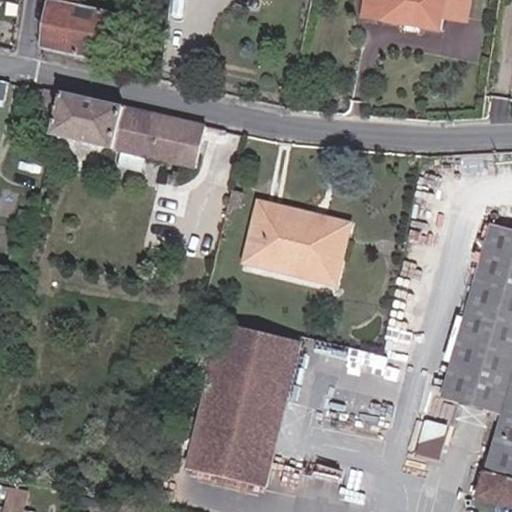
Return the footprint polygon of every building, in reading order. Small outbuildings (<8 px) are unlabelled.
[(49,0),(41,57),(80,66),(82,56),(95,59),(104,16),(76,10),(77,0),(49,0)] [(361,0),(359,14),(436,27),(440,0),(361,0)] [(9,85),(0,83),(0,103),(5,105),(9,85)] [(61,96),(40,92),(36,111),(56,115),(61,96)] [(61,96),(56,115),(51,134),(112,148),(110,160),(163,173),(166,162),(195,168),(202,128),(61,96)] [(339,225),(254,204),(241,261),(326,281),(339,225)] [(511,229),(486,222),(443,373),(504,390),(482,470),(511,478),(511,229)] [(245,493),(280,341),(226,330),(191,480),(245,493)] [(382,511),(403,367),(296,340),(255,511),(382,511)] [(423,451),(451,457),(459,424),(431,417),(423,451)] [(511,478),(482,470),(474,499),(511,509),(511,478)] [(16,511),(18,504),(1,501),(0,506),(0,511),(16,511)]
